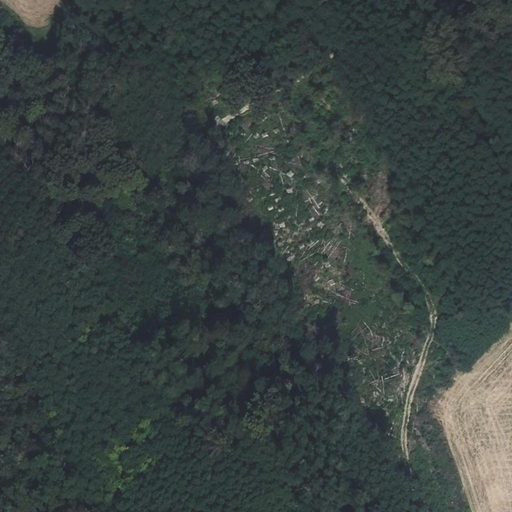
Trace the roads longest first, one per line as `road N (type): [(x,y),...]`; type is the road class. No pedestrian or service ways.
road 1 (track): [(433,0),(424,23),(359,38),(171,158),(52,193),(0,260)]
road 2 (track): [(52,193),(33,154),(0,20)]
